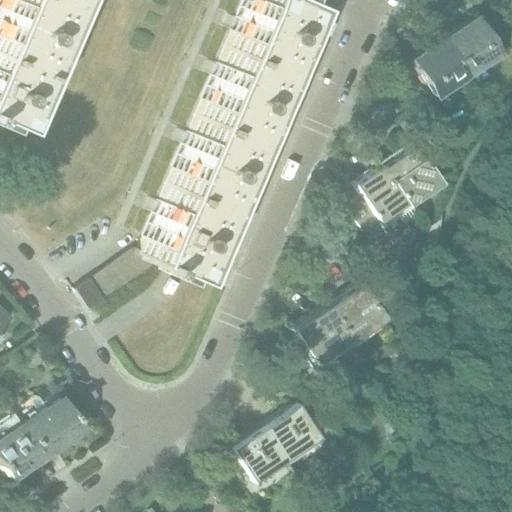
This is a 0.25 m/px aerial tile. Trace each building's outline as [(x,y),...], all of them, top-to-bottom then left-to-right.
[(0,0),(0,51),(28,64),(55,0),(0,0)] [(243,0),(224,45),(272,66),(299,0),(243,0)] [(438,37),(462,71),(476,61),(477,62),(494,51),(494,50),(490,52),(482,40),(486,38),(470,16),(438,37)] [(462,71),(438,37),(406,59),(421,81),(423,80),(432,92),(447,83),(446,81),(462,71)] [(242,134),(272,66),(224,45),(194,114),(242,134)] [(0,119),(4,122),(28,64),(0,51),(0,119)] [(214,200),(242,134),(194,114),(166,179),(214,200)] [(408,146),(378,166),(404,204),(436,181),(424,164),(421,166),(408,146)] [(357,195),(342,205),(361,232),(377,222),(380,226),(385,233),(400,222),(394,214),(405,207),(404,204),(378,166),(377,164),(349,183),(357,195)] [(182,274),(214,200),(166,179),(141,237),(136,249),(134,253),(144,257),(151,261),(152,261),(150,267),(164,273),(167,267),(182,274)] [(144,257),(134,253),(136,249),(129,246),(114,257),(128,277),(151,261),(144,257)] [(117,284),(128,277),(114,257),(103,264),(117,284)] [(117,284),(103,264),(93,271),(107,291),(117,284)] [(97,297),(107,291),(93,271),(83,278),(97,297)] [(82,307),(97,297),(83,278),(69,288),(82,307)] [(322,304),(346,341),(381,317),(357,281),(322,304)] [(311,365),(346,341),(322,304),(287,328),(311,365)] [(55,395),(16,421),(37,454),(77,427),(55,395)] [(258,424),(282,458),(315,436),(296,409),(299,407),(296,402),(292,404),(291,402),(258,424)] [(9,412),(0,417),(0,470),(4,476),(37,454),(15,421),(9,412)] [(282,458),(258,424),(226,447),(238,465),(249,481),(251,480),(282,458)]
